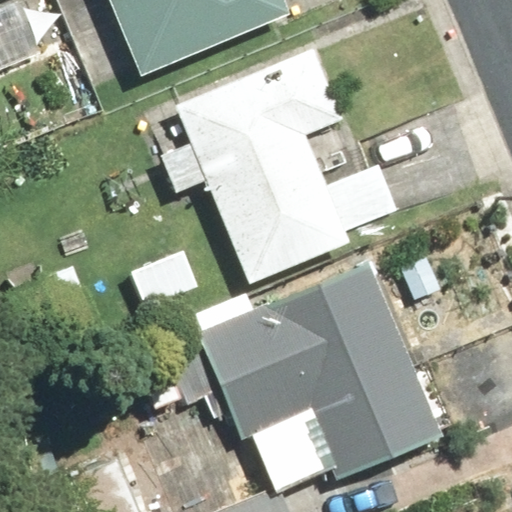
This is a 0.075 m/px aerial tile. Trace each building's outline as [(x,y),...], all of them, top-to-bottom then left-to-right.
[(101,0),(131,71),(281,10),(276,0),(101,0)] [(310,42),(166,99),(237,279),(340,238),(297,130),(339,113),(310,42)] [(183,254),(126,277),(140,312),(197,289),(183,254)] [(435,433),(362,262),(185,336),(229,438),(299,409),(328,478),(435,433)] [(71,272),(8,298),(35,367),(99,342),(71,272)] [(47,488),(56,511),(137,511),(117,460),(47,488)] [(286,511),(279,492),(223,511),(286,511)]
